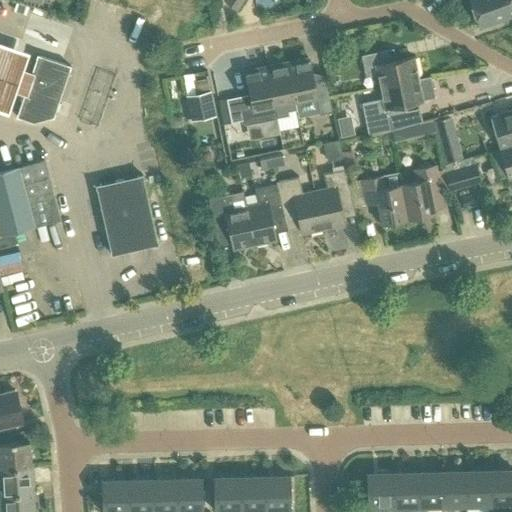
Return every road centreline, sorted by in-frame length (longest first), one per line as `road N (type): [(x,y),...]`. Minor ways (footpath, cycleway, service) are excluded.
road 1 (residential): [(44,346),(511,242)]
road 2 (residential): [(71,444),(324,441)]
road 3 (residential): [(511,67),(411,11),(339,20)]
road 4 (residential): [(324,441),(511,433)]
road 5 (residential): [(184,53),(339,20)]
